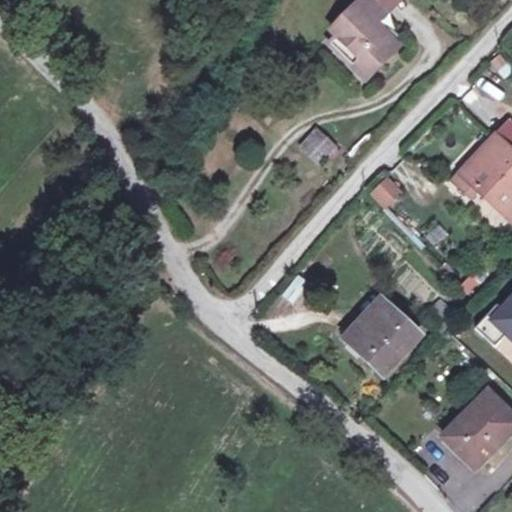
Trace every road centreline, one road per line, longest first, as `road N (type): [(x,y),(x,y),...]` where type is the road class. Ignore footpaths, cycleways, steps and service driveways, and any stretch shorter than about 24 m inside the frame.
road 1 (residential): [(225,319),(511,12)]
road 2 (residential): [(0,18),(70,81),(225,319)]
road 3 (residential): [(225,319),(391,455),(437,511)]
